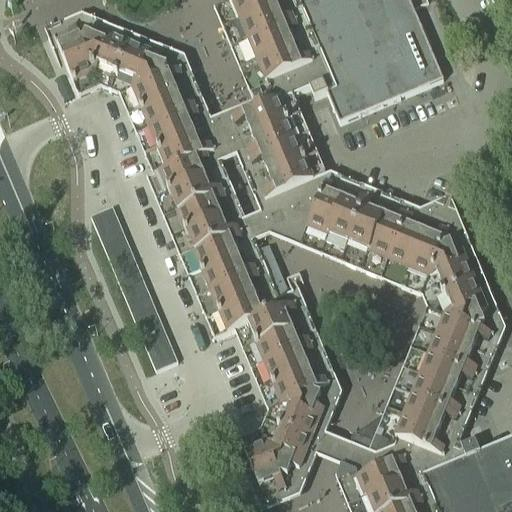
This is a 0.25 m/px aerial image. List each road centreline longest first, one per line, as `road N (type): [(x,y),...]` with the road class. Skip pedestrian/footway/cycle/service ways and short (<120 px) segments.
road 1 (secondary): [(144,511),(0,169)]
road 2 (residential): [(459,0),(487,70),(471,134),(511,238)]
road 3 (secondary): [(0,314),(86,511)]
